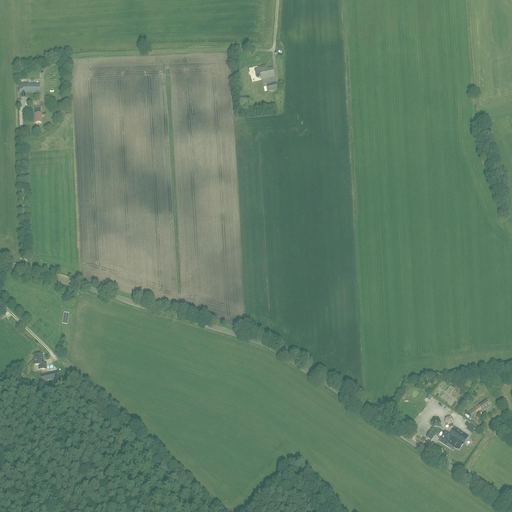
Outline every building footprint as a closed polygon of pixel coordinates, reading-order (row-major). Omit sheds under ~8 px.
[(258,68),(260,79),(274,76),(272,68),(264,69),(264,66),(258,68)] [(19,84),(19,93),(28,93),(28,91),(37,91),(37,88),(40,88),(40,84),(19,84)] [(39,370),(46,370),(46,363),(42,363),(42,355),(35,355),(34,365),(38,365),(39,366),(39,370)] [(487,400),(468,412),(471,417),(481,410),(483,412),(491,407),(487,400)] [(445,418),(444,422),(448,425),(452,423),(453,419),(449,416),(445,418)] [(430,422),(433,427),(438,427),(441,422),(438,418),(433,417),(430,422)] [(452,436),(446,446),(453,451),(455,448),(456,449),(457,449),(459,450),(463,443),(468,437),(454,428),(450,434),(450,435),(452,436)] [(431,440),(435,434),(430,431),(426,437),(431,440)] [(450,435),(450,434),(445,431),(439,441),(446,446),(452,436),(450,435)]
